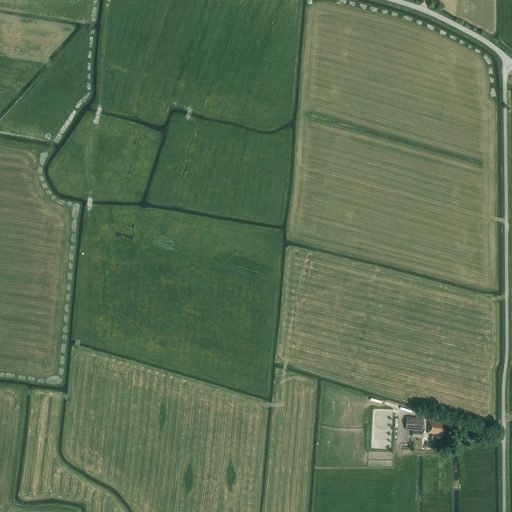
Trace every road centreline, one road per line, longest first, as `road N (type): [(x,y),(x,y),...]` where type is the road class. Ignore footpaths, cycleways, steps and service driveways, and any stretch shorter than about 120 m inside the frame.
road 1 (unclassified): [(504,511),(504,56)]
road 2 (unclassified): [(504,56),(392,0)]
